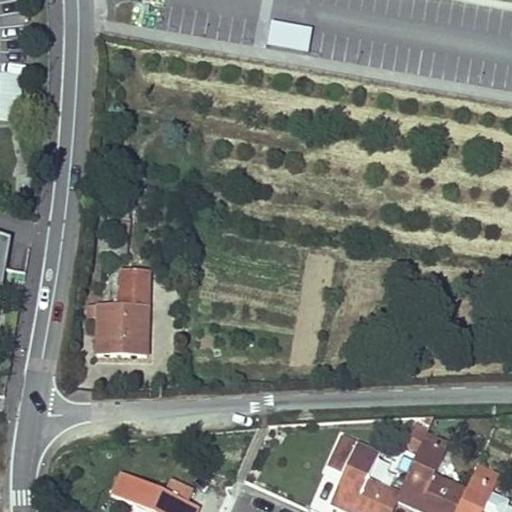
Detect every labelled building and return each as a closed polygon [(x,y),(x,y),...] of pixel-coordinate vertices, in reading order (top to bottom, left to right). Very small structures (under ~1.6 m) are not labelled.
[(272,21),(267,45),(308,54),(313,30),(272,21)] [(0,121),(19,123),(22,76),(0,74),(0,121)] [(0,293),(10,232),(0,228),(0,293)] [(97,358),(146,359),(148,273),(122,273),(122,294),(118,294),(118,302),(118,307),(98,306),(98,307),(88,307),(88,319),(97,319),(97,358)] [(424,442),(446,452),(449,445),(428,435),(424,442)] [(330,507),(341,511),(345,511),(348,507),(354,509),(352,511),(393,511),(397,503),(401,495),(368,481),(380,455),(341,438),(327,470),(343,478),(330,507)] [(401,495),(397,503),(411,509),(414,503),(420,505),(417,511),(457,511),(467,492),(435,477),(446,452),(424,442),(401,495)] [(457,511),(484,511),(491,496),(500,478),(478,468),(467,492),(457,511)] [(198,511),(199,510),(187,504),(165,494),(121,474),(111,496),(145,511),(198,511)] [(165,494),(187,504),(193,492),(171,482),(165,494)] [(484,511),(504,511),(509,504),(491,496),(484,511)] [(414,503),(411,509),(416,511),(417,511),(420,505),(414,503)]
